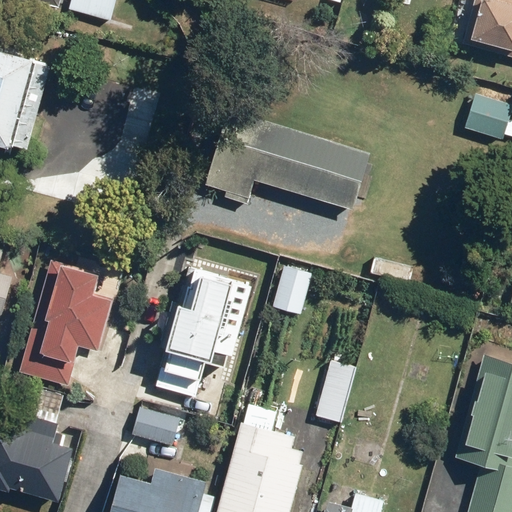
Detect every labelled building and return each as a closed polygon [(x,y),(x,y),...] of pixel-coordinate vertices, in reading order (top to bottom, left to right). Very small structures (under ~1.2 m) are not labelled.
[(71,0),(70,8),(111,19),(116,0),(71,0)] [(511,0),(471,0),(461,42),(511,55),(511,0)] [(0,144),(8,146),(9,142),(28,148),(52,64),(0,49),(0,144)] [(467,126),(506,137),(511,118),(511,104),(477,93),(467,126)] [(254,179),(352,209),(369,151),(229,109),(206,183),(249,196),(254,179)] [(451,146),(489,156),(493,141),(456,130),(451,146)] [(0,316),(2,317),(14,273),(0,268),(0,260),(4,246),(0,244),(0,316)] [(414,262),(372,256),(369,279),(410,285),(414,262)] [(20,371),(67,384),(78,344),(98,349),(112,298),(93,292),(98,272),(51,259),(20,371)] [(274,305),(300,312),(311,271),(285,264),(274,305)] [(156,384),(197,394),(206,360),(230,366),(252,283),(197,269),(187,306),(177,304),(156,384)] [(511,511),(511,359),(483,352),(454,457),(481,464),(467,511),(511,511)] [(317,415),(340,421),(355,364),(331,358),(317,415)] [(9,486),(57,500),(72,448),(52,442),(58,421),(55,420),(63,393),(30,384),(21,414),(29,416),(26,425),(10,420),(7,429),(0,426),(0,488),(8,491),(9,486)] [(132,433),(171,444),(179,416),(140,405),(132,433)] [(289,511),(303,463),(298,462),(302,449),(290,446),(294,434),(239,419),(214,511),(289,511)] [(109,511),(195,511),(205,480),(155,466),(151,481),(120,472),(109,511)] [(379,511),(383,499),(355,491),(350,507),(325,500),(322,511),(379,511)] [(197,511),(210,511),(215,495),(203,492),(197,511)]
